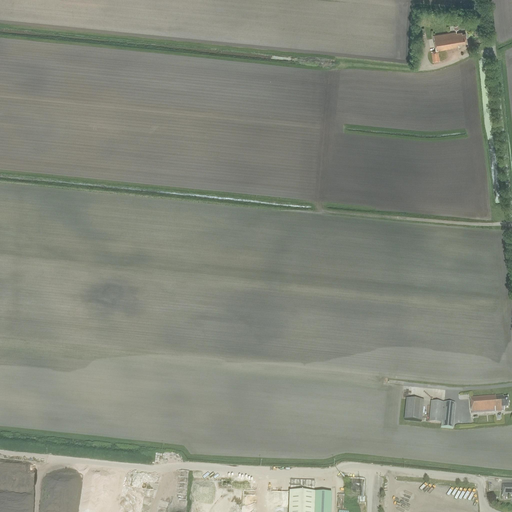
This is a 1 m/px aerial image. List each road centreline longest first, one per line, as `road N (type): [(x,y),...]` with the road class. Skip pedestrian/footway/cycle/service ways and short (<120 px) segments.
road 1 (unclassified): [(187,493),(193,463),(478,477)]
road 2 (unclassified): [(511,202),(489,0)]
